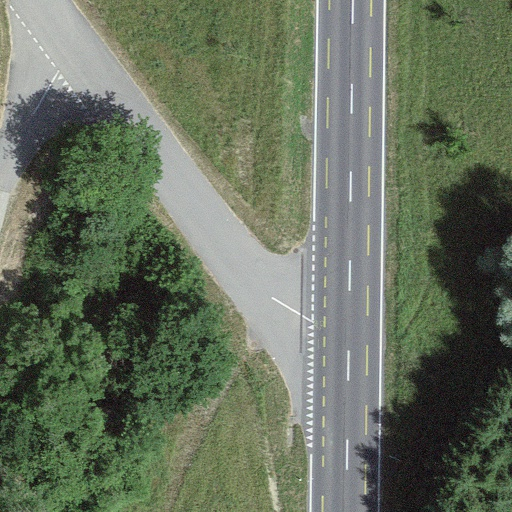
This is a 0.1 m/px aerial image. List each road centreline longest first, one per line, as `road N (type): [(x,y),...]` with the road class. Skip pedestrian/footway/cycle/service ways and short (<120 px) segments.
road 1 (secondary): [(39,0),(349,385)]
road 2 (secondary): [(354,0),(349,385)]
road 3 (track): [(55,21),(0,182)]
road 4 (secondary): [(349,385),(347,511)]
